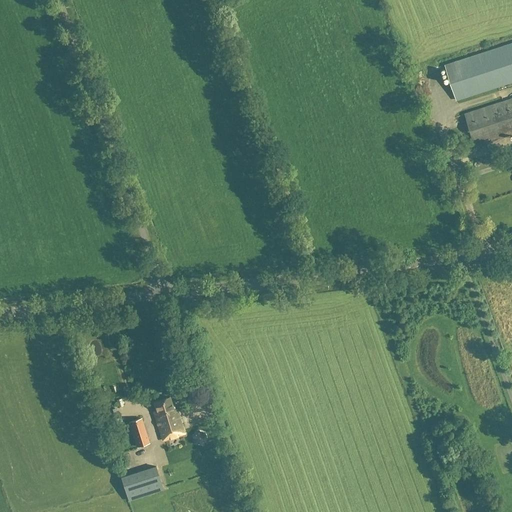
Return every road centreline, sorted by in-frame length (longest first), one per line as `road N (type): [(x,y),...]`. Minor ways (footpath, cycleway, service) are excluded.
road 1 (tertiary): [(164,289),(511,250)]
road 2 (unclassified): [(164,289),(61,0)]
road 3 (tertiary): [(0,310),(164,289)]
